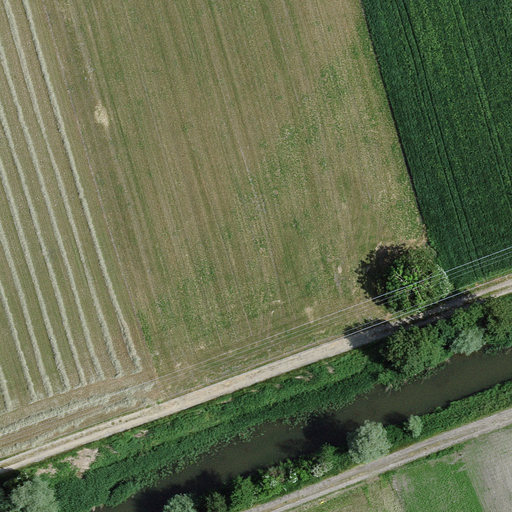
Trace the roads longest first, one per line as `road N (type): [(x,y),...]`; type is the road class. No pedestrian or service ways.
road 1 (track): [(511,285),(0,468)]
road 2 (track): [(511,415),(258,511)]
